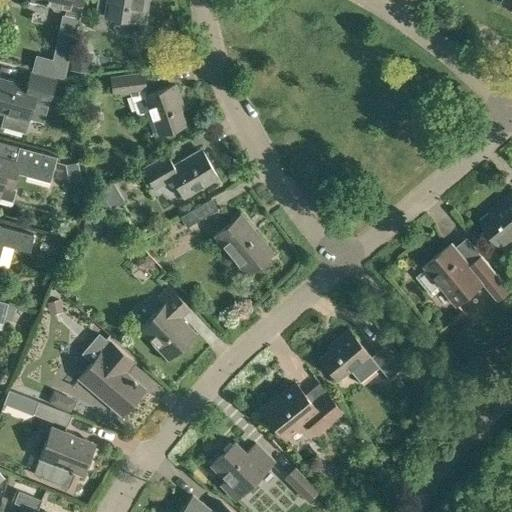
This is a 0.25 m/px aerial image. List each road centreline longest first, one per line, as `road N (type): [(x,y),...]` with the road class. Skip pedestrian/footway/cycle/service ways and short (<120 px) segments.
road 1 (residential): [(123,511),(246,354),(341,273)]
road 2 (residential): [(341,273),(238,127),(197,0)]
road 3 (residential): [(341,273),(511,124)]
road 4 (residential): [(511,114),(367,0)]
